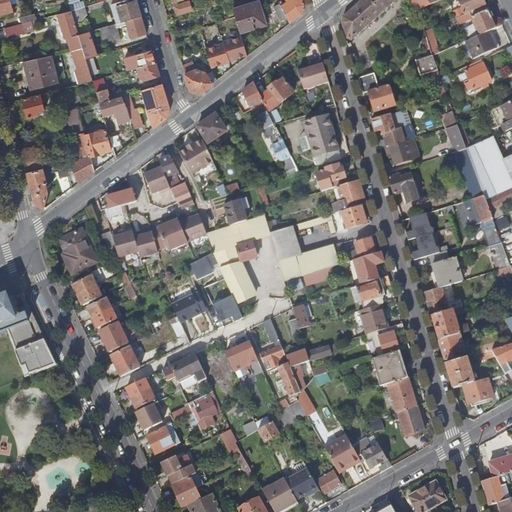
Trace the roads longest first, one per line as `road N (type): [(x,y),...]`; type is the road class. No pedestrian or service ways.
road 1 (residential): [(455,444),(325,12)]
road 2 (residential): [(153,511),(28,239)]
road 3 (residential): [(28,239),(190,117)]
road 4 (residential): [(190,117),(325,12)]
road 5 (residential): [(338,511),(455,444)]
road 6 (residential): [(190,117),(174,90),(149,0)]
